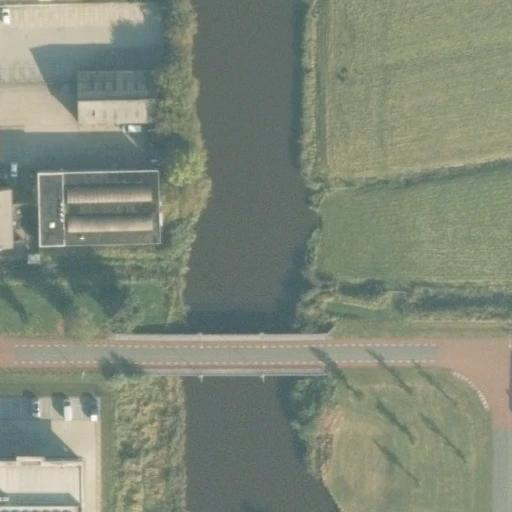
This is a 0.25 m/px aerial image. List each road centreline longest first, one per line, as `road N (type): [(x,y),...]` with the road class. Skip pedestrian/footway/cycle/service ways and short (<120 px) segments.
road 1 (unclassified): [(111,352),(502,354)]
road 2 (unclassified): [(502,511),(502,354)]
